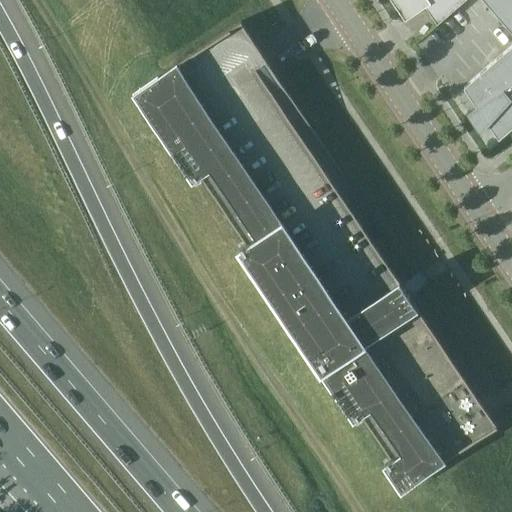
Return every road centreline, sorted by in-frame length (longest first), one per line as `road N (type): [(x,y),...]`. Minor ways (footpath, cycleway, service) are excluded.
road 1 (motorway): [(270,511),(211,424),(0,18)]
road 2 (motorway): [(183,511),(0,297)]
road 3 (tertiary): [(335,0),(478,213)]
